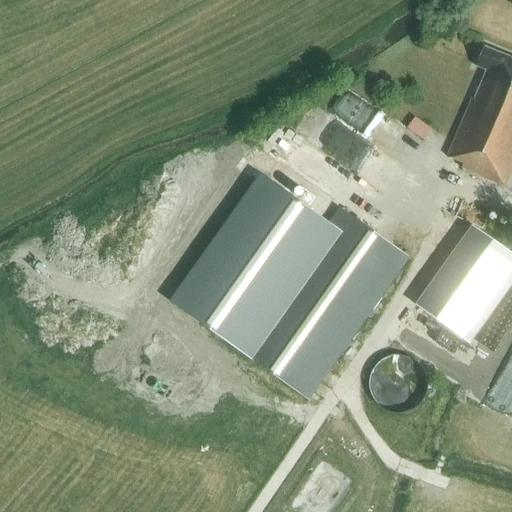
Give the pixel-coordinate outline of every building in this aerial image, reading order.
[(461,168),(505,188),(511,171),(511,60),(484,49),(477,67),(487,71),(480,87),(474,100),(472,99),(447,157),(463,164),(461,168)] [(424,141),(432,131),(415,118),(407,129),(424,141)] [(323,190),(338,167),(277,129),(262,151),(323,190)] [(409,259),(339,210),(239,350),(309,399),(409,259)] [(511,279),(511,255),(474,229),(419,308),(468,342),(511,279)] [(511,314),(509,314),(503,333),(511,335),(511,314)] [(378,402),(418,413),(431,370),(391,358),(378,402)]
